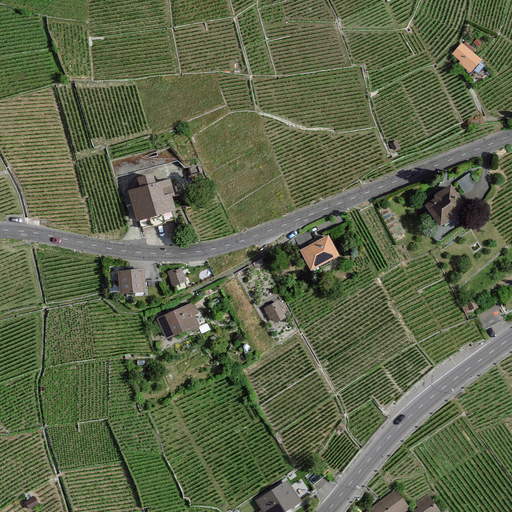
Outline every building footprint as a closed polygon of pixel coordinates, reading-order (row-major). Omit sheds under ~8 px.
[(482,62),(463,46),(455,56),(464,63),(461,66),(472,74),(482,62)] [(397,141),(391,143),(394,150),(400,147),(397,141)] [(457,180),(466,191),(478,181),(468,172),(457,180)] [(150,178),(138,181),(141,191),(129,194),(135,217),(170,207),(168,198),(172,197),(168,183),(153,187),(150,178)] [(456,192),(430,210),(445,231),(470,213),(456,192)] [(301,248),(311,265),(337,251),(327,234),(301,248)] [(179,266),(167,271),(172,282),(183,278),(179,266)] [(138,269),(117,272),(119,292),(140,289),(138,269)] [(276,302),(266,308),(272,320),(283,315),(276,302)] [(474,302),(464,307),(467,312),(477,307),(474,302)] [(188,304),(157,317),(164,334),(195,321),(188,304)] [(479,312),(484,326),(504,320),(499,305),(479,312)] [(285,482),(258,500),(265,511),(274,511),(296,499),(285,482)] [(25,501),(30,507),(39,501),(36,494),(25,501)] [(400,511),(407,507),(397,494),(373,511),(437,511),(429,501),(414,511),(400,511)]
